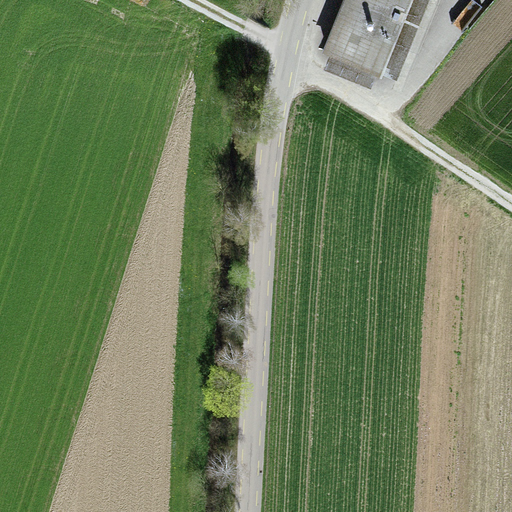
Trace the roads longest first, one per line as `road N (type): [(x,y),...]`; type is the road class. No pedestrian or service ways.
road 1 (residential): [(300,0),(264,200),(246,511)]
road 2 (track): [(511,206),(242,25)]
